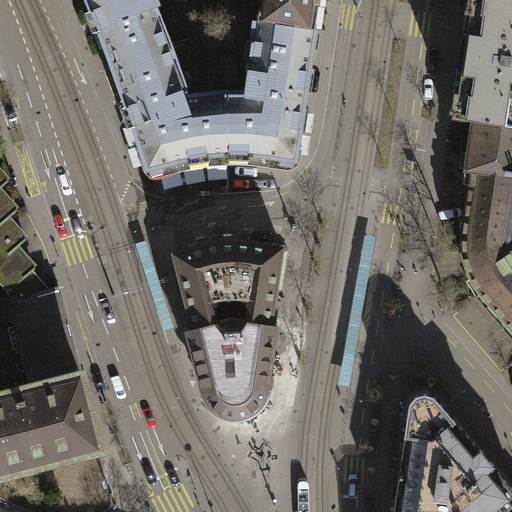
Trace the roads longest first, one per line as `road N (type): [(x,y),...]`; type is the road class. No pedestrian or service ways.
road 1 (tertiary): [(0,27),(112,360),(173,511)]
road 2 (tertiary): [(369,335),(419,0)]
road 3 (residential): [(369,335),(437,342),(511,427)]
road 4 (tertiary): [(349,511),(369,335)]
